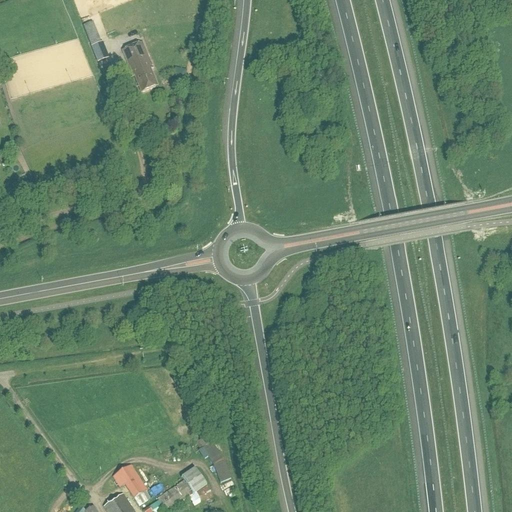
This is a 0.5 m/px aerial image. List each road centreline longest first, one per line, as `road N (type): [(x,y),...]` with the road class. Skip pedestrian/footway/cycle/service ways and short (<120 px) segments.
road 1 (motorway): [(341,0),(403,281),(435,511)]
road 2 (motorway): [(474,511),(438,257),(382,0)]
road 3 (track): [(258,511),(227,412),(183,351),(13,374)]
road 4 (primary): [(247,282),(283,253),(511,211)]
road 5 (primary): [(511,200),(277,242),(240,228)]
road 6 (motorway): [(247,282),(291,511)]
road 7 (motorway): [(247,0),(231,130),(240,228)]
road 8 (residential): [(0,234),(48,214),(144,196)]
road 9 (tertiary): [(0,300),(147,273)]
